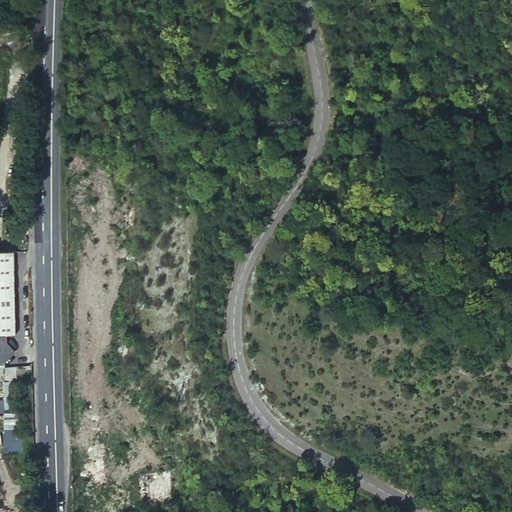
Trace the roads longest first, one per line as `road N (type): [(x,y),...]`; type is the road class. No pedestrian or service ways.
road 1 (secondary): [(305,0),(319,97),(316,136),(303,173),(245,265),(233,329),(237,359),(258,410),(275,428),(417,511)]
road 2 (primary): [(54,511),(52,0)]
